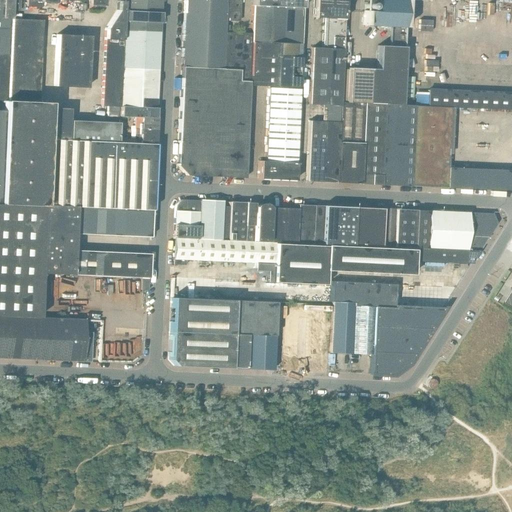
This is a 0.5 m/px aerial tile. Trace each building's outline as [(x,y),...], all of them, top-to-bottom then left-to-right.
[(1,0),(1,5),(1,18),(10,19),(10,10),(10,0),(1,0)] [(10,0),(10,10),(18,11),(18,0),(26,0),(26,7),(40,7),(40,2),(54,3),(53,0),(73,0),(81,0),(10,0)] [(159,0),(123,0),(122,31),(158,32),(159,0)] [(183,0),(176,166),(185,176),(243,179),(248,82),(247,82),(249,34),(228,33),(228,26),(224,26),(224,18),(224,0),(183,0)] [(227,21),(238,21),(238,0),(224,0),(224,18),(228,18),(227,21)] [(301,8),(301,0),(252,0),(251,42),(261,42),(280,43),(282,7),(301,8)] [(343,0),(335,0),(313,0),(312,18),(323,18),(321,48),(311,48),(308,105),(338,106),(343,0)] [(364,0),(364,11),(363,25),(403,27),(404,0),(364,0)] [(115,10),(104,28),(104,40),(121,40),(122,1),(116,1),(115,10)] [(10,37),(10,28),(11,19),(10,19),(1,18),(1,5),(0,4),(0,100),(2,101),(7,101),(8,91),(8,82),(9,73),(9,64),(9,55),(10,46),(10,37)] [(299,44),(300,26),(301,8),(282,7),(280,43),(299,44)] [(11,19),(10,28),(40,30),(41,20),(11,19)] [(40,38),(40,30),(10,28),(10,37),(40,38)] [(122,31),(121,49),(157,51),(158,32),(122,31)] [(54,60),(65,61),(66,35),(55,35),(54,60)] [(66,35),(65,61),(75,61),(76,36),(66,35)] [(75,61),(86,62),(87,36),(76,36),(75,61)] [(10,37),(10,46),(40,47),(40,38),(10,37)] [(259,86),(261,42),(251,42),(249,86),(250,86),(259,86)] [(299,44),(280,43),(261,42),(259,86),(268,87),(296,88),(297,88),(299,44)] [(347,68),(345,103),(363,103),(388,104),(400,105),(403,47),(377,45),(376,70),(368,69),(347,68)] [(10,46),(9,55),(39,56),(40,47),(10,46)] [(458,70),(487,71),(488,58),(491,58),(491,47),(459,46),(458,70)] [(156,70),(157,51),(121,49),(120,68),(156,70)] [(9,55),(9,64),(39,65),(39,56),(9,55)] [(53,86),(64,86),(65,61),(54,60),(53,86)] [(74,87),(75,61),(65,61),(64,86),(74,87)] [(86,62),(75,61),(74,87),(85,87),(86,62)] [(9,64),(9,73),(39,74),(39,65),(9,64)] [(155,89),(156,70),(120,68),(119,87),(155,89)] [(9,73),(8,82),(38,83),(39,74),(9,73)] [(402,97),(412,97),(413,77),(403,76),(402,97)] [(8,82),(8,91),(38,92),(38,83),(8,82)] [(118,106),(149,107),(154,108),(155,89),(119,87),(118,106)] [(267,89),(266,105),(296,107),(297,91),(296,91),(296,88),(268,87),(268,89),(267,89)] [(511,94),(427,90),(427,92),(426,106),(449,107),(511,110),(511,94)] [(7,101),(37,102),(38,92),(8,91),(7,101)] [(418,92),(417,106),(426,106),(427,92),(418,92)] [(1,121),(0,132),(0,134),(0,203),(13,205),(42,206),(42,205),(45,139),(46,109),(47,102),(37,102),(7,101),(2,101),(1,111),(1,121)] [(363,103),(345,103),(339,102),(338,122),(335,183),(359,184),(363,103)] [(384,185),(388,104),(363,103),(359,184),(384,185)] [(409,186),(414,106),(400,105),(388,104),(384,185),(409,186)] [(266,105),(266,113),(296,114),(296,107),(266,105)] [(149,107),(118,106),(118,117),(139,118),(139,117),(148,118),(148,116),(148,114),(147,114),(148,108),(149,108),(149,107)] [(449,107),(426,106),(417,106),(414,106),(409,186),(445,188),(446,168),(449,107)] [(57,110),(46,109),(45,139),(55,139),(57,110)] [(68,110),(57,110),(55,139),(66,140),(68,110)] [(266,113),(265,121),(296,122),(296,114),(266,113)] [(154,118),(148,118),(139,117),(139,118),(139,124),(137,124),(137,129),(153,130),(153,128),(154,128),(154,125),(154,118)] [(116,142),(116,139),(117,123),(69,120),(68,140),(116,142)] [(265,121),(265,129),(295,131),(296,122),(265,121)] [(308,121),(305,181),(320,182),(323,122),(308,121)] [(323,122),(320,182),(335,183),(338,122),(323,122)] [(153,131),(153,130),(137,129),(137,134),(139,134),(138,141),(153,142),(153,134),(154,134),(154,131),(153,131)] [(265,129),(264,141),(295,142),(295,131),(265,129)] [(66,140),(55,139),(45,139),(42,205),(73,206),(149,210),(152,161),(153,145),(152,145),(152,144),(131,143),(122,143),(116,142),(68,140),(66,140)] [(263,161),(276,162),(294,162),(295,142),(264,141),(263,161)] [(276,162),(263,161),(258,161),(257,179),(275,180),(276,162)] [(294,162),(276,162),(275,180),(293,181),(294,162)] [(511,170),(446,168),(445,188),(511,190),(511,170)] [(174,211),(173,238),(193,238),(196,239),(197,212),(198,204),(197,204),(198,200),(185,200),(184,200),(183,200),(182,200),(181,200),(180,201),(178,201),(178,202),(177,203),(176,204),(175,205),(175,206),(174,207),(174,208),(174,209),(174,211)] [(199,201),(197,239),(227,240),(228,207),(220,206),(221,201),(198,200),(198,201),(199,201)] [(227,240),(243,241),(244,203),(228,202),(228,207),(227,240)] [(251,241),(252,207),(253,203),(244,203),(243,241),(251,241)] [(253,207),(252,207),(251,241),(265,242),(267,207),(268,207),(267,206),(265,205),(264,204),(262,204),(260,203),(259,203),(257,204),(256,205),(254,206),(253,207)] [(0,315),(37,317),(39,273),(41,216),(42,206),(0,204),(0,315)] [(148,254),(71,250),(71,233),(73,206),(42,205),(42,206),(41,216),(39,273),(69,275),(146,278),(148,254)] [(296,205),(296,209),(294,243),(310,244),(312,216),(312,206),(296,205)] [(148,237),(149,233),(149,216),(149,210),(73,206),(71,233),(148,237)] [(322,216),(322,206),(312,206),(312,216),(310,244),(320,244),(322,216)] [(332,216),(332,207),(322,206),(322,216),(320,244),(330,245),(332,216)] [(265,242),(280,242),(282,208),(268,207),(267,207),(265,242)] [(330,245),(334,245),(351,246),(351,231),(352,216),(352,207),(332,207),(332,216),(330,245)] [(381,209),(380,209),(352,207),(352,216),(351,231),(351,246),(379,247),(381,209)] [(294,243),(296,209),(282,208),(280,242),(294,243)] [(381,209),(379,247),(392,247),(394,209),(381,209)] [(412,248),(415,210),(394,209),(392,247),(412,248)] [(426,216),(426,211),(415,210),(412,248),(413,248),(424,249),(426,216)] [(445,250),(447,212),(426,211),(426,216),(424,249),(445,250)] [(445,250),(478,251),(495,223),(492,216),(491,214),(447,212),(445,250)] [(253,242),(172,238),(171,264),(184,265),(184,259),(252,262),(253,242)] [(271,267),(272,267),(271,282),(323,284),(323,280),(324,270),(410,274),(411,249),(253,242),(252,262),(271,263),(271,267)] [(478,251),(445,250),(424,249),(413,248),(412,261),(469,264),(470,264),(478,251)] [(171,278),(170,298),(181,299),(182,278),(171,278)] [(323,284),(323,286),(330,286),(329,302),(331,302),(351,303),(352,306),(372,307),(370,354),(369,374),(391,376),(393,374),(406,364),(442,308),(392,305),(393,284),(327,281),(327,280),(323,280),(323,284)] [(447,299),(448,287),(424,286),(424,298),(447,299)] [(173,366),(243,369),(244,334),(272,336),(273,302),(199,299),(181,299),(170,298),(167,360),(173,366)] [(329,352),(349,353),(352,306),(351,303),(331,302),(329,352)] [(285,316),(284,305),(274,305),(274,311),(279,311),(279,316),(285,316)] [(286,305),(285,316),(300,316),(300,305),(286,305)] [(314,317),(328,317),(329,307),(314,306),(314,317)] [(352,306),(349,353),(370,354),(372,307),(352,306)] [(0,358),(81,362),(81,361),(81,356),(83,319),(37,317),(0,315),(0,358)] [(299,327),(300,316),(285,316),(285,327),(299,327)] [(313,328),(328,328),(328,317),(314,317),(313,328)] [(299,338),(299,327),(285,327),(284,338),(299,338)] [(313,339),(328,339),(328,328),(313,328),(313,339)] [(271,370),(272,336),(244,334),(243,369),(271,370)] [(284,349),(298,349),(299,338),(284,338),(284,349)] [(313,339),(312,350),(327,350),(328,339),(313,339)] [(298,349),(284,349),(283,359),(298,360),(298,349)] [(327,350),(312,350),(312,361),(327,361),(327,350)] [(283,359),(283,370),(297,371),(298,360),(283,359)] [(326,372),(327,361),(312,361),(311,372),(326,372)]
